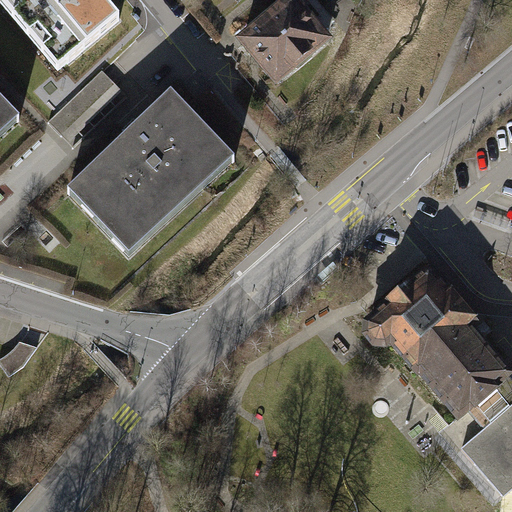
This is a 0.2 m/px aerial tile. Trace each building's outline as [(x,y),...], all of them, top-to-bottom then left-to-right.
[(53,0),(57,4),(26,38),(66,78),(116,17),(101,0),(53,0)] [(298,0),(289,0),(233,44),(275,96),(336,48),(298,0)] [(234,163),(166,93),(57,198),(125,268),(234,163)] [(0,141),(17,126),(0,108),(0,141)] [(510,221),(477,209),(473,218),(506,230),(510,221)] [(382,351),(387,350),(451,429),(509,382),(464,327),(473,320),(449,290),(440,298),(422,277),(368,320),(363,328),(362,336),(365,345),(373,350),(382,351)] [(20,374),(33,351),(18,342),(5,365),(20,374)] [(511,511),(511,407),(459,453),(502,503),(501,511),(511,511)]
